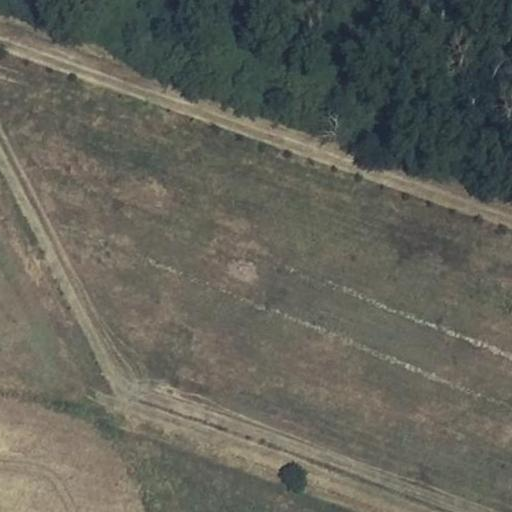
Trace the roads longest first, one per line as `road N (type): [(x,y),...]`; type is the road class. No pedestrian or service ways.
road 1 (track): [(0,141),(116,381),(464,511)]
road 2 (track): [(0,40),(511,216)]
